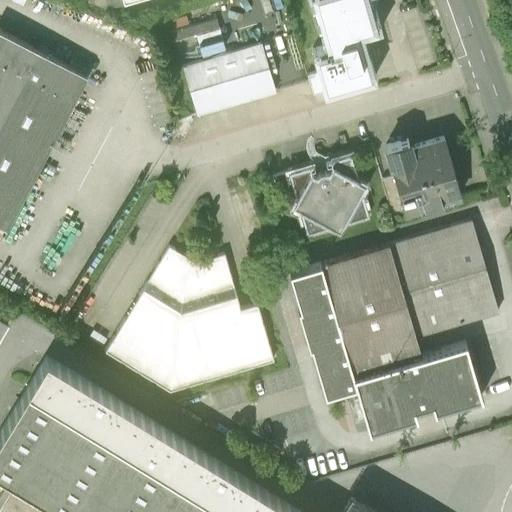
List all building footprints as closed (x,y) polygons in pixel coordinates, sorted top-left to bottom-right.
[(85,0),(109,9),(124,4),(138,0),(85,0)] [(310,0),(312,7),(311,7),(312,8),(313,8),(318,27),(317,27),(317,29),(319,29),(321,37),(320,38),(323,46),(312,50),(318,71),(306,75),(312,95),(376,77),(370,57),(368,57),(363,37),(364,37),(363,35),(381,30),(372,0),(310,0)] [(176,25),(179,54),(224,49),(220,19),(176,25)] [(87,73),(0,28),(0,223),(6,227),(87,73)] [(261,43),(182,66),(197,115),(275,92),(261,43)] [(408,140),(386,146),(394,175),(381,179),(391,215),(461,195),(444,138),(410,147),(408,140)] [(338,229),(342,223),(368,215),(360,190),(364,184),(357,180),(350,154),(329,160),(331,166),(328,172),(325,170),(321,171),(319,172),(317,175),(311,171),(309,166),(289,172),(296,198),(293,204),(299,208),(306,234),(332,226),(338,229)] [(324,393),(355,384),(352,373),(420,353),(415,333),(498,310),(483,261),(471,218),(289,270),(299,307),(297,307),(308,345),(310,345),(324,393)] [(168,244),(104,349),(169,389),(273,358),(256,302),(240,307),(224,253),(195,261),(168,244)] [(0,335),(9,322),(0,316),(0,335)] [(352,373),(355,384),(368,428),(416,414),(414,406),(423,404),(431,401),(433,409),(481,395),(465,340),(420,353),(352,373)] [(341,511),(301,511),(45,354),(0,429),(0,469),(9,475),(0,489),(0,511),(375,511),(352,497),(350,498),(341,511)]
